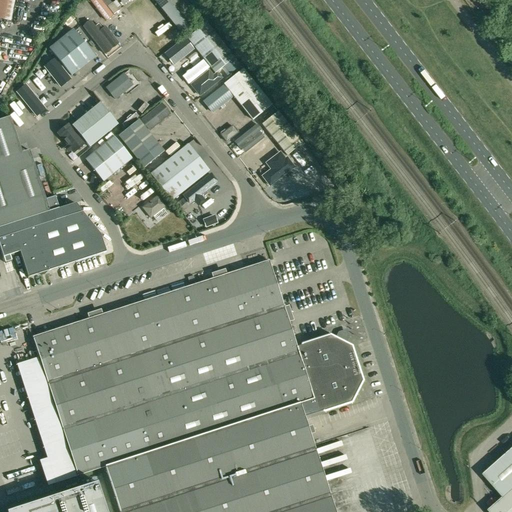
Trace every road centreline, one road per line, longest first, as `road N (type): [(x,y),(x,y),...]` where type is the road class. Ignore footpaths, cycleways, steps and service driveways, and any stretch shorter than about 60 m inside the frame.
road 1 (unclassified): [(264,222),(322,214),(347,243),(435,511)]
road 2 (unclassified): [(264,222),(146,57),(128,56),(38,127)]
road 3 (primary): [(333,0),(511,233)]
road 4 (primary): [(511,193),(361,0)]
road 5 (unclassified): [(124,266),(117,233),(38,127)]
road 6 (unclassified): [(124,266),(264,222)]
road 7 (unclassified): [(0,309),(124,266)]
